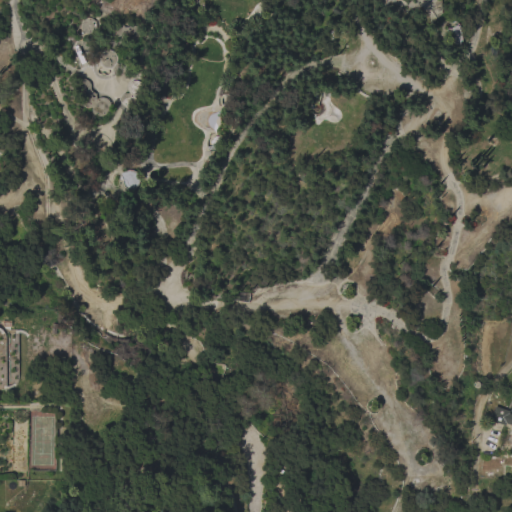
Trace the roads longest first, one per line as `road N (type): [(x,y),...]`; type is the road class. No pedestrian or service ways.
road 1 (track): [(257,511),(247,416),(173,321),(175,298),(337,310),(345,342),(443,478),(453,511)]
road 2 (residential): [(342,0),(368,75),(435,95),(468,50),(483,0)]
road 3 (residential): [(511,364),(475,410),(471,511)]
